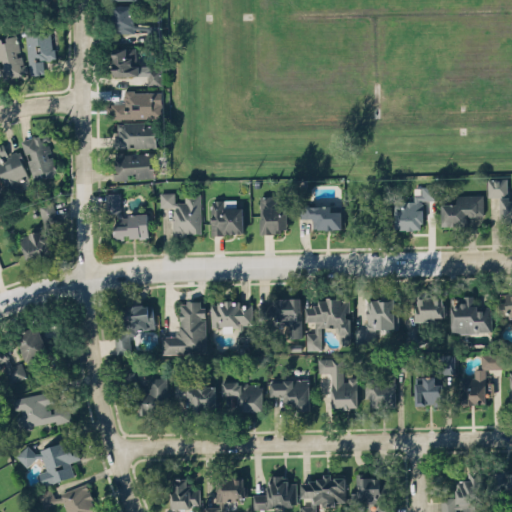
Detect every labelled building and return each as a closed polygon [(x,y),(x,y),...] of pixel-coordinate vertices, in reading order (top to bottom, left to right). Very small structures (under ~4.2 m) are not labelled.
[(134,32),(134,4),(112,4),(113,32),(134,32)] [(146,25),(146,35),(161,35),(161,25),(146,25)] [(44,59),(54,58),(52,26),(25,28),(28,74),(45,73),(44,59)] [(0,37),(0,59),(0,60),(4,77),(26,72),(22,53),(20,53),(16,34),(4,37),(0,37)] [(113,49),(114,76),(139,76),(139,71),(147,72),(147,82),(161,83),(161,67),(148,67),(136,66),(135,46),(126,46),(125,48),(113,49)] [(124,103),(107,103),(107,117),(161,117),(161,101),(150,101),(150,90),(124,90),(124,103)] [(118,132),(116,132),(116,145),(130,145),(130,140),(133,140),(133,145),(156,145),(156,128),(153,128),(153,122),(144,122),(144,120),(124,120),(124,121),(118,122),(118,132)] [(21,139),(26,157),(27,157),(33,179),(57,172),(51,153),(52,153),(46,132),(21,139)] [(0,173),(8,194),(23,188),(20,181),(31,177),(20,149),(16,150),(16,149),(11,151),(11,152),(8,154),(3,141),(1,142),(0,140),(0,173)] [(114,178),(127,179),(127,177),(151,177),(151,152),(115,151),(114,178)] [(508,193),(507,175),(487,176),(488,193),(501,193),(508,193)] [(415,182),(421,182),(421,184),(436,184),(436,198),(422,198),(422,197),(419,197),(419,198),(420,198),(422,200),(423,204),(424,205),(424,214),(423,214),(423,218),(421,218),(421,224),(414,224),(414,225),(407,225),(407,224),(400,224),(400,223),(395,224),(395,213),(394,211),(394,199),(395,198),(410,197),(414,197),(414,184),(415,184),(415,182)] [(106,190),(113,189),(120,190),(120,210),(123,214),(128,214),(128,211),(147,211),(148,220),(148,235),(130,235),(130,231),(124,231),(124,237),(114,237),(114,222),(119,216),(116,210),(106,210),(106,190)] [(173,234),(201,234),(200,193),(184,193),(184,201),(174,201),(174,191),(160,192),(160,206),(172,206),(173,234)] [(260,194),(272,193),(272,195),(280,194),(281,203),(288,202),(289,225),(283,225),(283,229),(261,230),(260,194)] [(442,225),(467,225),(466,215),(483,215),(483,193),(456,194),(457,202),(441,203),(442,225)] [(501,193),(500,220),(511,220),(511,193),(508,193),(501,193)] [(211,232),(218,230),(225,232),(225,229),(228,228),(231,229),(234,228),(237,229),(240,227),(244,228),(243,204),(224,204),(223,198),(222,198),(218,196),(215,197),(212,198),(212,206),(211,207),(211,212),(213,215),(211,218),(211,232)] [(39,204),(44,223),(57,219),(52,200),(39,204)] [(300,201),(332,201),(332,205),(343,205),(343,226),(319,227),(313,225),(313,216),(300,217),(300,201)] [(19,235),(26,260),(55,252),(50,235),(42,237),(40,230),(19,235)] [(307,302),(315,301),(315,300),(319,300),(320,295),(328,295),(328,291),(333,289),(333,291),(336,290),(343,293),(343,296),(350,296),(351,307),(349,309),(347,309),(347,313),(351,313),(351,328),(340,329),(340,322),(327,322),(327,323),(321,323),(322,347),(307,347),(307,330),(315,329),(315,316),(307,316),(307,302)] [(418,318),(415,318),(414,300),(417,300),(417,293),(420,290),(425,290),(428,292),(433,292),(435,290),(440,290),(443,292),(443,301),(445,301),(445,302),(446,302),(446,314),(435,314),(435,317),(421,317),(420,325),(427,339),(414,345),(411,340),(407,342),(406,339),(410,337),(406,329),(417,323),(418,318)] [(511,291),(506,292),(506,301),(499,301),(499,316),(511,315),(511,291)] [(395,294),(395,301),(400,302),(399,329),(371,328),(371,342),(355,343),(355,325),(365,324),(365,307),(366,297),(370,297),(370,295),(377,294),(378,293),(385,292),(395,294)] [(451,297),(451,332),(491,331),(491,306),(475,306),(475,296),(451,297)] [(302,297),(272,297),(273,303),(259,304),(260,323),(289,323),(290,337),(302,336),(302,297)] [(211,326),(223,325),(223,330),(239,329),(239,340),(253,340),(253,328),(244,329),(244,324),(253,324),(253,303),(239,304),(239,300),(211,301),(211,326)] [(205,301),(178,301),(179,335),(162,335),(162,353),(205,352),(205,301)] [(116,353),(136,351),(135,330),(154,329),(153,303),(121,305),(123,329),(114,330),(116,353)] [(38,326),(33,326),(16,333),(26,362),(48,362),(51,370),(60,370),(69,367),(69,358),(65,347),(46,347),(38,326)] [(0,367),(1,367),(0,364),(0,361),(4,360),(7,366),(4,367),(10,382),(26,375),(21,361),(12,365),(7,356),(8,356),(3,345),(0,346),(0,367)] [(481,366),(481,351),(502,351),(502,366),(485,367),(481,366)] [(434,373),(431,373),(431,371),(427,371),(427,372),(423,372),(423,379),(415,379),(415,401),(433,401),(433,404),(443,403),(442,380),(438,380),(438,371),(454,371),(454,352),(440,353),(439,367),(435,367),(434,373)] [(365,377),(365,395),(369,395),(369,399),(371,404),(396,404),(395,375),(394,375),(396,369),(407,369),(407,354),(392,354),(392,368),(390,375),(385,375),(384,377),(365,377)] [(357,376),(358,403),(351,403),(351,405),(344,405),(343,403),(333,403),(332,372),(330,370),(319,370),(318,356),(332,356),(343,355),(344,379),(348,379),(348,375),(357,376)] [(458,375),(474,375),(474,366),(481,366),(485,367),(486,400),(484,403),(460,404),(459,401),(458,375)] [(125,388),(137,384),(134,370),(121,373),(125,388)] [(271,378),(271,392),(286,391),(286,398),(294,398),(294,401),(298,401),(298,406),(305,404),(311,406),(309,376),(294,377),(294,375),(284,376),(285,378),(271,378)] [(167,377),(149,376),(149,391),(138,391),(137,413),(166,413),(167,377)] [(223,379),(238,378),(239,381),(247,380),(248,382),(259,381),(259,384),(263,384),(264,407),(256,407),(248,404),(239,406),(239,390),(224,390),(223,379)] [(175,396),(192,397),(192,409),(216,410),(216,384),(175,383),(175,396)] [(12,397),(15,413),(18,428),(71,419),(69,405),(52,407),(53,409),(47,410),(46,404),(55,402),(53,390),(12,397)] [(27,443),(35,451),(41,450),(39,448),(51,441),(68,438),(71,444),(77,442),(81,456),(70,460),(74,473),(43,484),(38,471),(47,468),(42,455),(37,455),(27,465),(16,454),(27,443)] [(355,469),(362,468),(381,473),(381,488),(386,488),(386,502),(396,502),(396,511),(381,511),(377,508),(376,501),(368,502),(368,499),(359,500),(355,469)] [(301,479),(302,493),(312,494),(311,504),(301,504),(301,511),(316,511),(316,501),(322,501),(322,504),(336,503),(335,501),(346,500),(345,497),(348,497),(346,472),(336,473),(336,475),(333,475),(332,469),(324,469),(324,474),(318,474),(318,477),(310,477),(310,479),(301,479)] [(511,471),(491,472),(491,497),(511,496),(511,471)] [(219,474),(244,474),(244,484),(247,483),(247,493),(237,493),(237,497),(224,497),(224,508),(219,508),(219,511),(203,511),(203,505),(220,504),(220,500),(216,500),(216,494),(214,494),(214,489),(216,488),(216,480),(220,480),(219,474)] [(253,493),(253,507),(296,506),(296,482),(288,482),(288,475),(268,475),(268,493),(253,493)] [(178,511),(179,507),(200,507),(200,486),(186,486),(186,477),(170,477),(171,508),(166,509),(165,511),(178,511)] [(441,511),(456,511),(475,511),(474,504),(483,504),(483,479),(455,479),(456,496),(441,497),(441,511)] [(86,482),(60,492),(61,494),(55,497),(51,487),(37,492),(43,507),(64,498),(69,511),(95,511),(94,510),(96,509),(92,497),(93,497),(90,488),(89,488),(86,482)]
